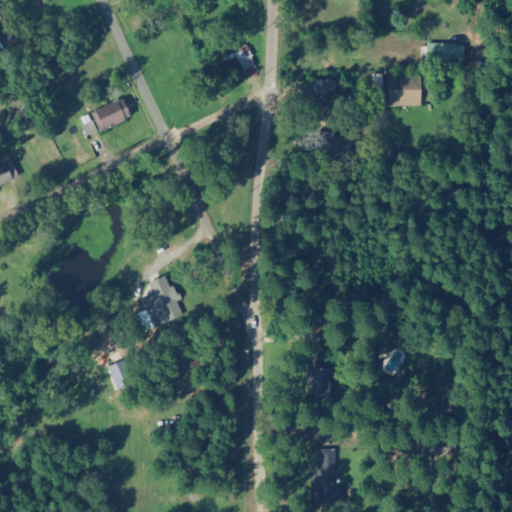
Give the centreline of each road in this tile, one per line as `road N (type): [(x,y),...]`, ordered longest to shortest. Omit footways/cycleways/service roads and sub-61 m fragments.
road 1 (residential): [(267,511),(259,337),(277,0)]
road 2 (residential): [(105,0),(225,243),(259,337)]
road 3 (residential): [(0,194),(190,126),(271,119),(358,129)]
